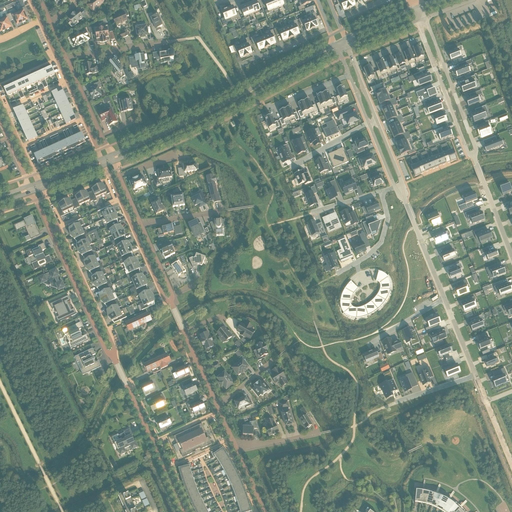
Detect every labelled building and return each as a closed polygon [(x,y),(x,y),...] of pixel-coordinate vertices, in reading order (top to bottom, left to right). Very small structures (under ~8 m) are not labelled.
[(105,1),(103,0),(93,0),(87,5),(92,11),(105,1)] [(274,11),(270,0),(265,2),(269,13),(274,11)] [(279,7),(275,0),(270,0),(274,11),(274,9),(279,7)] [(311,2),(310,0),(301,0),(297,2),(298,1),(300,7),(298,8),(299,11),(305,8),(304,5),(311,2)] [(349,9),(345,0),(336,0),(338,5),(341,3),(344,11),(349,9)] [(345,0),(349,9),(355,6),(352,0),(345,0)] [(256,1),(251,4),(255,13),(260,11),(256,1)] [(249,15),(255,13),(251,4),(246,6),(249,15)] [(244,17),(249,15),(246,6),(241,8),(244,17)] [(17,11),(22,23),(28,20),(25,15),(28,13),(25,7),(17,11)] [(232,7),(227,9),(232,21),(237,18),(238,20),(241,19),(238,13),(235,14),(232,7)] [(123,14),(113,18),(116,25),(127,20),(126,17),(128,16),(126,9),(122,11),(123,14)] [(227,23),(232,21),(227,9),(222,11),(224,18),(221,19),(224,26),(227,24),(227,23)] [(14,20),(17,25),(22,23),(17,11),(9,15),(11,21),(14,20)] [(79,13),(78,12),(69,19),(74,25),(86,15),(82,11),(79,13)] [(313,16),(308,19),(312,29),(318,27),(315,20),(318,19),(315,13),(312,14),(313,16)] [(160,19),(158,14),(155,15),(155,16),(151,18),(156,29),(157,31),(161,30),(160,28),(162,26),(159,19),(160,19)] [(11,21),(9,15),(0,18),(6,30),(11,28),(9,22),(11,21)] [(312,29),(308,19),(308,20),(303,22),(302,18),(299,20),(301,25),(304,24),(307,32),(312,29)] [(294,23),(289,25),(294,37),(299,35),(297,29),(300,28),(297,20),(294,22),(294,23)] [(139,28),(136,28),(138,37),(148,35),(146,26),(143,27),(143,25),(139,26),(139,28)] [(289,25),(284,27),(288,39),(294,37),(289,25)] [(277,28),(274,30),(276,36),(280,34),(283,41),(288,39),(284,27),(283,27),(278,29),(277,28)] [(95,30),(97,40),(99,39),(100,43),(103,43),(106,42),(106,38),(109,38),(107,28),(95,30)] [(271,34),(266,36),(270,47),(275,45),(272,37),(275,36),(273,30),(270,31),(271,34)] [(83,41),(89,39),(85,31),(72,36),(72,38),(72,39),(72,40),(73,42),(74,43),(75,44),(75,45),(79,43),(80,44),(81,44),(82,44),(83,44),(83,43),(84,42),(83,41)] [(254,37),(251,39),(253,45),(256,44),(259,51),(265,49),(260,36),(254,39),(254,37)] [(260,36),(265,49),(270,47),(266,36),(265,36),(266,37),(261,39),(260,36)] [(247,42),(241,44),(246,56),(252,54),(249,47),(251,45),(248,38),(245,39),(247,42)] [(246,56),(241,44),(236,47),(235,45),(233,47),(235,52),(238,51),(241,59),(246,56)] [(420,47),(414,49),(417,58),(415,59),(416,62),(424,59),(422,51),(423,51),(422,48),(420,49),(420,47)] [(458,49),(448,53),(451,61),(461,57),(458,49)] [(159,54),(156,54),(157,58),(157,61),(160,60),(161,64),(170,62),(174,62),(174,58),(173,51),(168,52),(168,51),(162,52),(162,53),(159,54)] [(407,60),(404,61),(406,67),(410,66),(409,65),(415,62),(411,51),(405,53),(407,60)] [(398,64),(395,65),(397,71),(400,70),(400,68),(406,66),(406,67),(404,61),(401,54),(395,57),(398,64)] [(138,70),(146,69),(143,55),(137,56),(137,57),(130,58),(130,59),(131,59),(132,68),(137,67),(138,70)] [(389,67),(385,69),(388,74),(391,73),(391,72),(396,70),(397,71),(395,65),(392,58),(386,60),(389,67)] [(116,75),(120,80),(121,80),(125,76),(121,72),(123,71),(120,64),(119,65),(114,59),(114,60),(110,63),(113,67),(111,68),(115,75),(116,75)] [(457,78),(470,73),(467,65),(471,64),(470,60),(459,65),(460,68),(454,70),(457,78)] [(379,71),(376,72),(378,78),(382,77),(381,76),(387,73),(388,75),(388,74),(385,69),(383,62),(377,64),(379,71)] [(84,64),(86,75),(93,74),(93,73),(98,73),(97,66),(92,67),(91,63),(84,64)] [(28,76),(27,77),(31,86),(55,75),(51,66),(49,67),(48,65),(41,68),(41,70),(39,71),(36,72),(35,71),(28,74),(28,76)] [(365,71),(364,71),(365,74),(366,73),(369,81),(375,78),(370,67),(364,69),(365,71)] [(417,79),(419,86),(432,81),(429,74),(417,79)] [(12,82),(4,85),(5,87),(3,87),(7,96),(31,86),(27,77),(26,77),(25,76),(17,79),(18,81),(15,82),(13,83),(12,82)] [(466,79),(468,82),(460,85),(463,93),(476,88),(473,81),(476,79),(475,76),(466,79)] [(88,90),(93,100),(98,97),(99,98),(100,96),(102,95),(99,89),(102,87),(99,82),(94,85),(95,87),(88,90)] [(339,96),(336,97),(339,103),(348,99),(343,87),(337,89),(339,96)] [(431,91),(430,88),(416,93),(418,98),(423,96),(424,100),(437,95),(435,89),(431,91)] [(61,91),(61,89),(60,89),(52,93),(54,98),(65,94),(63,90),(61,91)] [(387,89),(376,94),(378,99),(388,95),(390,94),(387,89)] [(328,92),(322,94),(327,106),(332,104),(333,105),(336,103),(334,98),(331,99),(328,92)] [(65,94),(54,98),(57,104),(66,100),(65,98),(67,97),(65,94)] [(320,103),(317,104),(319,111),(323,110),(322,108),(327,106),(322,94),(317,96),(320,103)] [(388,95),(378,99),(380,105),(387,102),(388,105),(396,102),(394,98),(391,100),(389,95),(390,95),(390,94),(388,95)] [(477,96),(466,100),(468,107),(479,102),(477,96)] [(130,97),(119,100),(121,113),(132,110),(130,97)] [(309,99),(304,102),(309,114),(314,112),(314,113),(318,112),(315,105),(312,106),(309,99)] [(57,104),(58,106),(59,109),(70,104),(68,100),(66,101),(66,100),(57,104)] [(439,102),(434,104),(433,101),(425,104),(429,114),(442,109),(439,102)] [(301,111),(298,112),(300,118),(304,116),(303,116),(309,114),(304,102),(298,104),(301,111)] [(389,108),(383,110),(385,116),(396,111),(394,106),(397,105),(396,102),(388,105),(389,108)] [(59,109),(60,112),(61,114),(70,110),(70,108),(71,108),(70,104),(59,109)] [(25,112),(23,106),(14,110),(15,112),(13,113),(15,116),(25,112)] [(474,122),(486,118),(484,112),(487,111),(485,106),(477,109),(478,113),(472,115),(474,122)] [(290,107),(285,109),(289,120),(295,118),(296,121),(299,120),(296,113),(293,114),(290,107)] [(117,122),(111,109),(99,114),(99,113),(102,122),(103,122),(102,121),(107,119),(110,125),(117,122),(117,121),(117,122)] [(282,118),(279,120),(282,125),(285,124),(284,123),(289,120),(285,109),(279,111),(282,118)] [(355,124),(354,122),(358,121),(355,114),(352,115),(349,109),(336,114),(338,120),(344,117),(348,125),(349,126),(355,124)] [(70,110),(61,114),(64,119),(74,114),(73,111),(71,111),(70,110)] [(396,111),(385,116),(387,121),(394,118),(395,121),(403,118),(401,114),(398,115),(396,111)] [(18,119),(19,121),(28,117),(25,112),(15,116),(17,120),(18,119)] [(75,121),(74,119),(76,118),(74,114),(64,119),(66,124),(75,121)] [(444,114),(434,118),(437,125),(447,121),(444,114)] [(271,116),(265,118),(267,123),(266,123),(267,127),(268,127),(270,131),(279,127),(277,121),(274,123),(271,116)] [(19,122),(18,123),(20,127),(30,122),(28,117),(19,121),(19,122)] [(396,124),(389,127),(392,133),(403,128),(402,124),(404,123),(403,118),(395,121),(396,124)] [(339,133),(334,121),(326,124),(327,128),(323,129),(326,138),(339,133)] [(23,130),(24,131),(32,127),(30,122),(20,127),(21,130),(23,130)] [(487,125),(477,129),(479,135),(480,135),(482,138),(491,135),(489,130),(491,129),(489,124),(487,125)] [(23,133),(24,137),(35,132),(32,127),(24,131),(24,133),(23,133)] [(403,128),(392,133),(394,138),(400,136),(401,139),(409,135),(408,132),(405,133),(403,128)] [(452,136),(449,128),(443,131),(442,128),(433,131),(435,135),(437,133),(440,141),(452,136)] [(315,129),(306,133),(310,144),(313,143),(314,146),(320,143),(318,140),(319,139),(318,137),(321,135),(318,129),(315,130),(315,129)] [(24,137),(26,141),(28,140),(29,142),(37,138),(35,132),(24,137)] [(75,148),(77,147),(77,149),(85,145),(84,144),(86,143),(82,134),(58,145),(62,154),(64,153),(64,154),(64,155),(72,151),(71,150),(72,149),(73,150),(75,148)] [(402,142),(396,144),(399,150),(410,145),(408,140),(411,139),(409,135),(401,139),(402,142)] [(300,139),(292,143),(297,155),(306,152),(303,144),(306,143),(303,137),(300,138),(300,139)] [(490,144),(484,147),(486,152),(503,146),(501,140),(495,142),(493,137),(488,139),(490,144)] [(362,148),(368,146),(365,139),(355,143),(358,150),(356,151),(357,154),(364,151),(362,148)] [(60,155),(62,154),(58,145),(34,156),(38,165),(40,164),(41,165),(48,162),(47,160),(49,160),(52,159),(52,158),(53,158),(54,159),(54,160),(61,156),(60,155)] [(283,150),(278,152),(283,163),(290,160),(289,156),(292,155),(287,145),(282,147),(283,150)] [(410,145),(399,150),(401,155),(407,153),(408,156),(416,153),(415,149),(412,150),(410,145)] [(337,167),(348,162),(344,151),(338,154),(337,151),(328,154),(332,165),(336,164),(337,167)] [(452,151),(447,153),(451,162),(456,160),(452,151)] [(447,153),(442,155),(445,164),(450,162),(451,162),(447,153)] [(442,155),(437,157),(440,166),(445,164),(442,155)] [(362,157),(357,159),(358,163),(361,161),(364,168),(375,163),(372,156),(364,160),(362,157)] [(437,157),(432,159),(435,168),(440,166),(437,157)] [(323,159),(316,162),(320,173),(327,170),(328,173),(331,172),(329,164),(326,166),(323,159)] [(432,159),(427,161),(430,170),(435,168),(432,159)] [(427,161),(422,163),(425,172),(430,170),(427,161)] [(191,164),(191,163),(188,164),(188,165),(183,165),(184,168),(178,169),(179,177),(186,176),(185,173),(197,171),(197,170),(198,170),(197,164),(196,164),(196,163),(191,164)] [(422,163),(417,165),(421,174),(425,172),(422,163)] [(417,165),(411,167),(415,177),(421,174),(417,165)] [(159,180),(161,179),(161,182),(162,182),(163,183),(169,182),(169,181),(170,181),(170,178),(172,178),(170,169),(158,171),(159,180)] [(296,185),(299,184),(299,185),(304,183),(305,185),(311,182),(308,175),(306,176),(305,175),(304,175),(302,171),(295,174),(297,179),(294,180),(296,185)] [(381,177),(378,178),(375,173),(369,175),(371,181),(374,187),(383,183),(381,177)] [(209,187),(212,197),(214,197),(215,203),(220,202),(218,193),(217,193),(214,183),(216,183),(215,178),(213,178),(213,176),(207,177),(209,184),(209,183),(210,186),(209,187)] [(138,177),(133,179),(134,181),(130,183),(133,191),(137,189),(138,190),(143,188),(142,187),(146,185),(143,177),(139,179),(138,177)] [(330,190),(326,191),(330,200),(334,199),(334,198),(337,197),(336,194),(340,192),(335,181),(327,184),(330,190)] [(356,189),(353,181),(341,186),(345,194),(353,191),(353,190),(356,189)] [(511,189),(509,183),(504,184),(505,186),(500,188),(502,196),(511,192),(511,189)] [(106,185),(103,187),(103,185),(102,186),(101,184),(96,186),(101,196),(106,193),(107,195),(110,193),(106,185)] [(93,201),(94,202),(97,200),(96,198),(101,196),(96,186),(92,188),(93,189),(92,190),(93,191),(90,193),(93,201)] [(313,192),(305,195),(310,207),(317,204),(314,195),(317,193),(314,187),(311,188),(313,192)] [(93,201),(90,193),(87,194),(86,193),(87,193),(86,192),(85,193),(85,191),(80,193),(84,203),(90,201),(90,202),(93,201)] [(192,199),(195,206),(201,203),(202,206),(206,204),(200,192),(194,195),(195,198),(192,199)] [(73,200),(77,208),(80,207),(79,206),(84,203),(80,193),(76,195),(76,197),(75,197),(75,198),(76,198),(76,199),(73,200)] [(474,193),(467,195),(467,194),(463,196),(463,197),(466,204),(459,206),(461,211),(471,207),(470,203),(477,200),(474,193)] [(171,197),(173,208),(185,206),(183,195),(171,197)] [(159,201),(161,200),(159,197),(154,200),(155,202),(152,204),(156,214),(163,211),(159,201)] [(64,201),(68,211),(73,209),(74,210),(77,208),(73,200),(70,202),(70,200),(69,200),(68,199),(64,201)] [(64,216),(63,213),(68,211),(64,201),(59,203),(60,204),(59,205),(60,206),(57,208),(61,217),(64,216)] [(363,212),(367,211),(368,214),(380,210),(377,203),(373,204),(362,208),(363,212)] [(103,216),(105,219),(116,214),(112,209),(105,212),(104,210),(104,209),(97,212),(98,213),(98,212),(100,217),(103,216)] [(340,213),(345,225),(350,222),(352,225),(358,223),(354,215),(351,216),(348,210),(340,213)] [(476,210),(465,214),(468,221),(471,219),(473,225),(484,220),(482,216),(483,216),(482,213),(478,214),(476,210)] [(426,217),(428,222),(432,221),(432,222),(431,223),(433,227),(442,223),(440,217),(438,218),(436,213),(426,217)] [(117,220),(116,214),(105,219),(101,220),(104,225),(105,228),(111,226),(110,223),(116,219),(116,220),(117,220)] [(330,216),(323,219),(325,224),(329,223),(331,227),(327,228),(329,233),(335,230),(334,226),(339,224),(337,219),(332,221),(330,216)] [(25,227),(31,240),(40,236),(32,218),(13,226),(16,231),(25,227)] [(372,219),(362,223),(368,236),(372,234),(371,233),(377,230),(378,231),(380,223),(379,222),(374,224),(372,219)] [(69,229),(70,235),(81,230),(80,227),(83,225),(81,220),(74,223),(75,223),(76,226),(69,229)] [(215,221),(210,223),(213,230),(215,230),(216,235),(218,235),(220,235),(222,235),(222,233),(222,227),(226,227),(224,220),(215,221)] [(316,226),(314,220),(307,224),(312,236),(319,233),(318,229),(320,228),(321,233),(325,231),(322,223),(318,225),(316,226)] [(197,224),(196,223),(192,225),(192,227),(190,228),(194,236),(201,233),(204,232),(205,234),(206,234),(201,223),(197,224)] [(111,226),(105,228),(108,234),(111,233),(112,235),(123,230),(120,225),(119,226),(113,229),(111,226)] [(153,231),(158,230),(158,233),(159,237),(164,236),(164,235),(174,233),(175,236),(176,236),(175,235),(182,234),(181,231),(178,232),(177,227),(174,228),(173,226),(153,231)] [(439,235),(434,237),(437,244),(447,240),(442,229),(437,231),(439,235)] [(483,229),(473,232),(475,237),(478,236),(481,244),(486,242),(486,241),(492,238),(489,231),(485,232),(483,229)] [(81,230),(70,235),(74,240),(74,239),(81,236),(82,239),(88,236),(86,231),(83,232),(81,230)] [(114,240),(111,242),(113,245),(119,242),(117,239),(124,236),(123,230),(112,235),(114,240)] [(91,242),(88,236),(82,239),(84,242),(77,245),(78,251),(89,246),(88,243),(91,242)] [(343,252),(337,255),(341,263),(348,260),(347,258),(352,256),(345,239),(338,241),(343,252)] [(120,245),(119,242),(113,245),(116,253),(119,252),(131,247),(127,242),(120,245)] [(363,243),(354,247),(357,254),(366,251),(363,243)] [(50,256),(45,258),(42,252),(47,250),(44,244),(38,247),(39,248),(32,251),(32,250),(26,252),(28,258),(29,258),(32,264),(31,265),(34,270),(40,268),(39,266),(46,264),(46,265),(52,262),(50,256)] [(171,244),(161,247),(162,251),(160,252),(162,251),(163,255),(162,255),(165,259),(171,257),(170,256),(175,254),(172,247),(173,247),(172,246),(171,244)] [(90,249),(89,246),(78,251),(82,256),(88,253),(90,256),(96,253),(93,247),(90,249)] [(445,253),(441,255),(444,262),(456,258),(453,250),(451,246),(443,249),(445,253)] [(122,257),(119,258),(120,261),(126,259),(125,256),(131,253),(132,253),(131,247),(119,252),(122,257)] [(488,248),(480,251),(482,254),(485,253),(488,260),(498,256),(496,250),(490,252),(488,248)] [(98,258),(96,253),(90,256),(91,259),(85,262),(84,262),(85,268),(97,262),(95,260),(98,258)] [(329,265),(324,267),(326,272),(336,268),(334,261),(337,260),(334,253),(331,255),(331,254),(326,257),(329,265)] [(202,266),(205,257),(196,254),(195,258),(193,259),(193,258),(189,260),(193,268),(196,266),(196,265),(198,265),(202,266)] [(125,263),(127,268),(138,263),(134,258),(134,259),(127,261),(126,259),(120,261),(121,264),(125,263)] [(98,265),(97,262),(85,268),(89,273),(90,272),(96,269),(97,272),(103,269),(101,263),(98,265)] [(179,277),(180,279),(181,280),(182,280),(184,281),(185,280),(186,280),(187,279),(183,274),(186,272),(179,262),(171,267),(178,277),(179,277)] [(128,271),(125,272),(127,278),(134,275),(132,272),(139,269),(138,263),(127,268),(128,271)] [(462,268),(460,264),(454,266),(456,269),(449,272),(450,275),(449,275),(451,279),(461,275),(459,270),(462,268)] [(494,266),(486,269),(488,274),(492,273),(494,278),(505,273),(502,266),(495,269),(494,266)] [(106,274),(103,269),(97,272),(99,275),(92,278),(93,284),(104,279),(103,276),(106,274)] [(44,284),(56,288),(57,288),(59,291),(64,288),(62,282),(61,282),(58,276),(59,276),(56,270),(50,273),(51,273),(44,276),(38,278),(41,284),(44,283),(44,284)] [(378,272),(376,281),(379,283),(387,276),(385,274),(382,273),(378,271),(378,272)] [(133,282),(134,285),(146,279),(142,275),(141,275),(135,278),(134,275),(127,278),(130,283),(133,282)] [(387,276),(379,283),(380,285),(380,288),(380,289),(389,290),(389,284),(390,284),(389,280),(387,276)] [(105,281),(104,279),(93,284),(97,289),(97,288),(104,285),(105,288),(111,285),(109,280),(105,281)] [(135,287),(132,289),(135,294),(141,291),(140,288),(146,285),(146,286),(147,286),(146,279),(134,285),(135,287)] [(460,287),(455,289),(458,297),(463,295),(464,296),(469,294),(466,285),(468,284),(466,280),(459,283),(460,287)] [(348,285),(345,289),(346,289),(354,294),(358,289),(351,281),(348,285)] [(504,283),(494,287),(496,291),(498,290),(500,295),(505,293),(505,294),(511,291),(509,284),(505,286),(504,283)] [(99,294),(101,300),(112,295),(110,290),(113,289),(111,285),(105,288),(106,291),(100,294),(99,294)] [(341,296),(340,300),(342,300),(351,301),(351,299),(353,295),(354,294),(346,289),(344,293),(343,293),(341,296)] [(377,295),(377,296),(384,300),(386,296),(388,297),(389,293),(390,290),(389,290),(380,289),(379,291),(377,295)] [(140,298),(142,301),(153,296),(149,291),(142,294),(141,291),(135,294),(137,300),(140,298)] [(113,298),(112,295),(101,300),(104,305),(105,305),(111,302),(113,305),(119,302),(116,296),(113,298)] [(142,301),(143,304),(140,305),(142,310),(142,311),(149,308),(149,307),(148,308),(147,305),(154,302),(153,296),(142,301)] [(372,301),(371,302),(377,309),(380,306),(381,307),(383,304),(386,301),(384,300),(377,296),(375,297),(372,301)] [(70,302),(71,302),(68,297),(50,305),(53,310),(58,307),(62,316),(57,318),(57,317),(56,318),(59,323),(77,315),(74,309),(74,310),(72,311),(68,303),(70,302)] [(467,303),(462,305),(463,308),(464,312),(476,307),(473,301),(476,300),(474,297),(466,300),(467,303)] [(342,305),(340,306),(341,310),(344,313),(345,312),(352,306),(351,305),(350,302),(351,301),(342,300),(342,305)] [(121,307),(119,302),(113,305),(114,308),(108,311),(107,311),(108,317),(119,311),(118,308),(121,307)] [(366,306),(364,306),(368,314),(371,312),(372,314),(375,312),(378,310),(377,309),(371,302),(369,303),(366,306)] [(511,303),(503,307),(505,311),(507,310),(509,316),(511,314),(511,303)] [(352,306),(345,312),(349,316),(349,317),(352,318),(356,318),(356,317),(357,308),(355,308),(352,307),(352,306)] [(357,308),(356,317),(361,316),(362,318),(365,317),(368,316),(368,314),(364,306),(362,307),(358,308),(357,308)] [(108,317),(112,321),(119,318),(120,321),(127,318),(127,317),(126,318),(123,310),(119,311),(108,317)] [(144,325),(144,323),(151,320),(148,314),(145,316),(143,313),(136,316),(141,328),(143,327),(144,325)] [(477,322),(470,324),(472,331),(484,327),(481,321),(484,320),(482,315),(475,318),(477,322)] [(126,324),(129,330),(136,327),(138,328),(140,328),(141,328),(136,316),(129,319),(130,322),(126,324)] [(430,318),(426,320),(429,327),(440,323),(437,316),(433,317),(433,316),(429,317),(430,318)] [(79,330),(83,328),(81,323),(62,331),(65,337),(65,336),(66,335),(71,344),(69,344),(69,343),(68,344),(71,349),(89,341),(86,335),(82,337),(79,330)] [(239,328),(237,331),(249,338),(253,330),(250,329),(252,326),(247,323),(245,326),(241,324),(239,328)] [(410,328),(402,331),(405,338),(407,337),(409,342),(410,341),(412,345),(419,342),(415,330),(411,332),(410,328)] [(222,330),(222,329),(217,333),(225,342),(226,342),(227,342),(228,341),(229,339),(232,337),(225,329),(222,330)] [(209,337),(206,330),(200,333),(201,335),(200,336),(202,340),(201,341),(203,346),(204,345),(206,350),(213,347),(211,342),(212,342),(210,337),(209,337)] [(437,331),(430,334),(433,343),(438,341),(440,344),(443,342),(442,339),(446,338),(443,331),(438,334),(437,331)] [(491,345),(487,334),(479,337),(481,341),(477,343),(480,350),(491,345)] [(391,339),(383,342),(388,355),(396,352),(396,350),(402,348),(399,341),(393,344),(391,339)] [(264,347),(263,343),(255,346),(258,354),(255,355),(258,361),(261,359),(261,358),(268,354),(266,351),(267,350),(265,346),(264,347)] [(452,352),(449,346),(437,351),(440,357),(443,356),(446,361),(451,359),(448,354),(452,352)] [(83,368),(80,370),(83,375),(101,367),(98,361),(96,362),(93,355),(95,354),(93,349),(74,357),(77,363),(80,362),(83,368)] [(375,349),(363,354),(366,363),(378,358),(380,361),(383,359),(381,353),(377,354),(375,349)] [(491,359),(485,362),(487,368),(491,366),(491,367),(495,365),(495,364),(497,363),(499,363),(497,358),(495,353),(490,356),(491,359)] [(166,363),(170,361),(167,355),(160,359),(158,358),(157,357),(155,358),(161,370),(160,369),(168,366),(166,363)] [(153,360),(152,362),(145,365),(148,371),(151,370),(153,374),(161,370),(155,358),(153,359),(153,360)] [(240,363),(233,369),(238,375),(241,372),(242,374),(245,371),(244,370),(248,367),(243,361),(242,361),(241,359),(239,361),(240,363)] [(183,364),(176,367),(177,369),(177,370),(175,371),(178,378),(184,375),(185,377),(189,375),(190,376),(189,374),(186,366),(184,367),(183,366),(184,366),(183,364)] [(448,365),(442,367),(443,371),(444,370),(447,378),(460,373),(457,365),(449,368),(448,365)] [(277,368),(272,371),(274,375),(271,377),(276,384),(279,382),(282,387),(287,383),(284,378),(285,378),(280,371),(277,368)] [(425,372),(419,374),(423,385),(431,382),(429,379),(433,377),(429,368),(424,370),(425,372)] [(496,379),(493,380),(494,383),(493,383),(495,387),(507,383),(504,375),(506,374),(504,369),(494,373),(496,379)] [(233,384),(225,373),(218,379),(221,383),(219,384),(222,387),(223,386),(226,389),(233,384)] [(407,379),(400,382),(405,393),(411,390),(411,388),(417,385),(412,373),(405,376),(407,379)] [(145,394),(146,397),(150,394),(149,392),(149,391),(154,389),(151,382),(151,381),(150,379),(142,383),(142,385),(143,386),(141,387),(144,393),(145,394)] [(393,380),(381,385),(386,399),(393,396),(392,393),(397,390),(393,380)] [(262,396),(267,392),(268,393),(271,390),(263,381),(260,383),(259,382),(254,386),(255,387),(252,389),(258,397),(261,394),(262,396)] [(184,389),(183,389),(186,395),(196,391),(198,394),(197,392),(197,391),(194,384),(192,385),(191,384),(192,384),(190,382),(182,385),(184,389)] [(162,394),(154,398),(155,401),(151,403),(152,405),(150,406),(152,411),(165,405),(163,401),(165,400),(162,394)] [(252,405),(250,399),(247,400),(246,397),(242,399),(238,400),(239,400),(235,402),(236,404),(234,405),(235,408),(237,407),(238,409),(245,406),(246,408),(252,405)] [(198,400),(190,403),(191,406),(194,413),(200,411),(200,412),(201,414),(206,412),(205,410),(202,402),(200,403),(199,402),(198,400)] [(288,407),(287,402),(280,404),(282,409),(284,409),(285,413),(282,414),(286,425),(287,425),(288,426),(289,427),(291,426),(291,425),(291,424),(293,423),(289,412),(288,407)] [(304,417),(300,419),(306,429),(307,427),(308,428),(310,427),(310,426),(312,425),(306,416),(307,413),(303,408),(300,410),(304,417)] [(161,430),(162,432),(167,430),(166,427),(165,427),(171,424),(168,417),(168,418),(167,417),(166,414),(158,418),(159,420),(159,421),(158,422),(161,429),(161,430)] [(269,427),(266,429),(269,436),(278,432),(275,424),(275,425),(272,419),(266,422),(269,427)] [(250,422),(249,427),(247,427),(245,425),(242,429),(243,431),(243,435),(252,436),(253,429),(257,429),(256,421),(250,422)] [(192,428),(192,429),(194,433),(186,437),(184,432),(173,437),(177,444),(180,442),(181,446),(183,449),(180,450),(183,457),(193,453),(193,452),(193,453),(192,451),(196,450),(200,448),(201,449),(211,445),(208,437),(208,438),(205,439),(202,432),(205,431),(202,424),(192,428)] [(117,435),(112,437),(115,444),(116,443),(119,449),(117,449),(120,456),(126,453),(124,448),(130,445),(132,450),(138,447),(135,441),(134,442),(131,436),(133,435),(130,429),(124,432),(124,433),(117,437),(117,435)] [(216,451),(211,453),(214,458),(215,457),(217,460),(226,455),(222,449),(217,453),(216,451)] [(229,460),(226,455),(217,460),(220,465),(229,460)] [(232,465),(229,460),(220,465),(223,470),(232,465)] [(189,462),(185,464),(186,467),(180,469),(181,475),(191,472),(190,469),(192,468),(189,462)] [(235,471),(232,465),(223,470),(226,475),(235,471)] [(238,476),(235,471),(226,475),(229,480),(238,476)] [(181,475),(183,481),(193,478),(191,472),(181,475)] [(240,482),(238,476),(229,480),(231,486),(240,482)] [(185,486),(195,483),(193,478),(183,481),(185,486)] [(243,487),(240,482),(231,486),(233,491),(243,487)] [(185,486),(187,492),(197,489),(195,483),(185,486)] [(245,493),(243,487),(233,491),(235,497),(245,493)] [(190,498),(199,494),(197,489),(187,492),(190,498)] [(415,502),(418,503),(421,503),(423,491),(420,491),(416,490),(415,502)] [(424,504),(426,504),(430,493),(426,492),(423,491),(421,503),(424,504)] [(118,495),(123,506),(127,504),(126,501),(131,499),(128,494),(123,496),(122,493),(118,495)] [(247,499),(245,493),(235,497),(237,502),(247,499)] [(429,505),(432,506),(436,495),(433,494),(430,493),(426,504),(429,505)] [(190,498),(192,504),(201,499),(199,494),(190,498)] [(439,496),(436,495),(432,506),(434,507),(437,508),(442,498),(439,496)] [(439,510),(442,511),(448,501),(445,499),(442,498),(437,508),(439,510)] [(123,506),(125,511),(126,511),(130,509),(130,511),(131,511),(136,510),(131,499),(126,501),(127,504),(123,506)] [(195,509),(204,505),(201,499),(192,504),(195,509)] [(249,505),(247,499),(237,502),(239,508),(249,505)] [(442,511),(448,511),(454,505),(451,503),(448,501),(442,511)]
